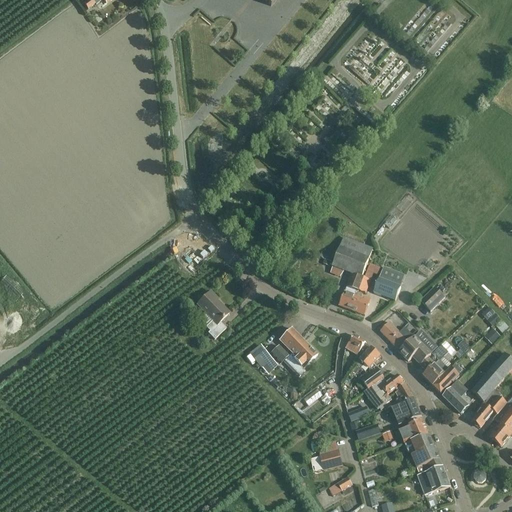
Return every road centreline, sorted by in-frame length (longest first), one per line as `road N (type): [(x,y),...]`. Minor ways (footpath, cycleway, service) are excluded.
road 1 (residential): [(194,222),(156,0)]
road 2 (unclassified): [(0,364),(175,234)]
road 3 (residential): [(347,327),(336,356),(336,396),(364,511)]
road 4 (residential): [(347,327),(263,289),(194,222)]
road 5 (residential): [(439,433),(420,393),(369,336),(347,327)]
